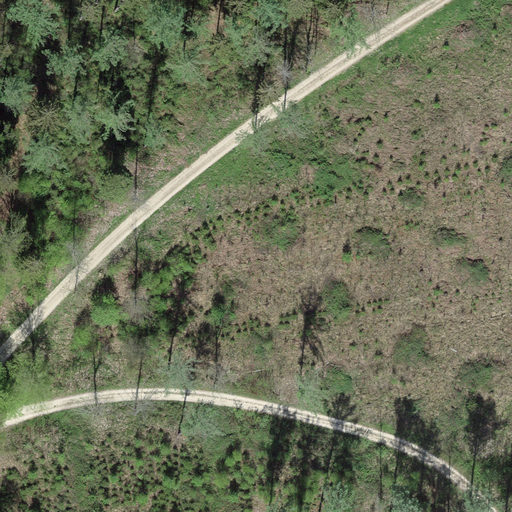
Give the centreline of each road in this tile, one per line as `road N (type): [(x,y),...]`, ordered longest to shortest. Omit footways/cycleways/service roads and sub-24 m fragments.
road 1 (track): [(438,0),(275,104),(182,176),(102,247),(0,360)]
road 2 (track): [(0,417),(122,396),(259,407),(386,442),(441,468),(490,511)]
